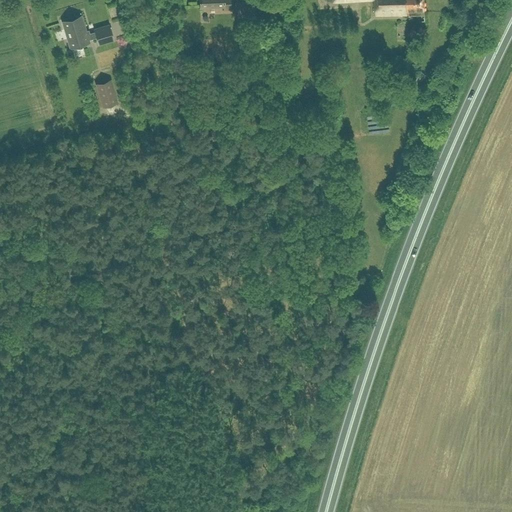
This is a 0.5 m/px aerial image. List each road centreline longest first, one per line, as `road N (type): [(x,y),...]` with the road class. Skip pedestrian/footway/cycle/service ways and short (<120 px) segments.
road 1 (trunk): [(326,511),(397,283),(511,19)]
road 2 (track): [(0,450),(49,393),(117,359),(178,298),(238,499),(227,511)]
